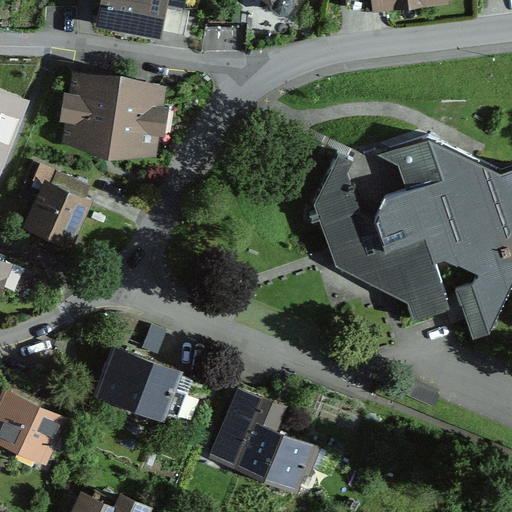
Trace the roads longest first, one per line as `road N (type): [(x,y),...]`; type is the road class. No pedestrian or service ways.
road 1 (residential): [(240,85),(282,61),(511,27)]
road 2 (residential): [(118,297),(378,399)]
road 3 (residential): [(118,297),(139,281),(194,138),(240,85)]
road 4 (residential): [(0,37),(64,35),(158,53),(210,64),(240,85)]
road 5 (residential): [(0,339),(118,297)]
